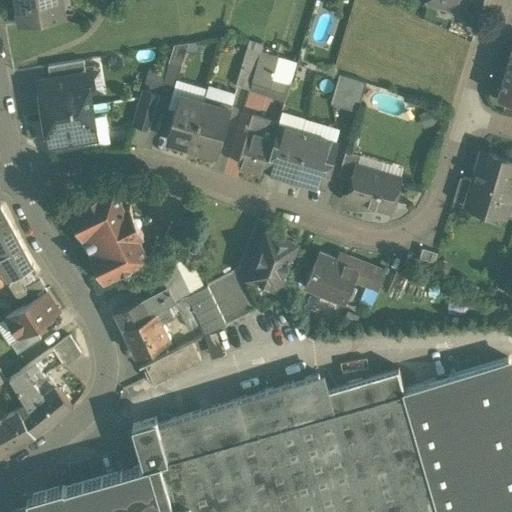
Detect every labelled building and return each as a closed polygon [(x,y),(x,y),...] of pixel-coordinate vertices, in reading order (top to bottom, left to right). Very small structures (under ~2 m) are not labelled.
[(16,0),(20,23),(64,16),(61,0),(16,0)] [(429,0),(429,2),(441,5),(439,14),(452,17),(456,0),(429,0)] [(511,46),(497,95),(511,98),(511,46)] [(277,56),(260,51),(257,61),(249,88),(248,89),(266,95),(277,56)] [(295,62),(277,56),(266,95),(284,100),(295,62)] [(243,57),(235,84),(249,88),(257,61),(243,57)] [(83,59),(48,65),(50,78),(80,74),(80,75),(86,74),(83,59)] [(169,62),(156,108),(168,112),(181,65),(169,62)] [(96,92),(106,90),(101,63),(91,65),(96,92)] [(353,77),(339,73),(332,98),(345,102),(353,77)] [(50,78),(40,80),(39,82),(41,94),(43,96),(46,112),(91,104),(88,86),(82,87),(80,75),(80,74),(50,78)] [(366,81),(353,77),(345,102),(359,106),(366,81)] [(145,88),(135,123),(149,127),(160,93),(145,88)] [(178,96),(165,139),(190,147),(203,104),(178,96)] [(230,107),(204,99),(203,104),(190,147),(216,155),(230,107)] [(91,104),(46,112),(48,127),(47,130),(49,142),(51,143),(90,137),(88,123),(94,122),(91,104)] [(278,122),(252,114),(237,163),(264,171),(265,167),(278,125),(278,122)] [(306,133),(278,125),(265,167),(294,176),(306,133)] [(335,142),(306,133),(294,176),(323,185),(335,142)] [(473,179),(466,203),(504,214),(511,191),(511,188),(511,158),(482,149),(473,179)] [(346,150),(338,175),(351,179),(356,164),(357,165),(360,155),(346,150)] [(357,165),(356,164),(351,179),(346,196),(390,210),(400,177),(357,165)] [(473,179),(460,176),(453,199),(466,203),(473,179)] [(113,187),(97,195),(87,192),(84,202),(75,206),(78,213),(72,216),(82,236),(84,235),(91,250),(89,250),(99,271),(105,268),(109,276),(119,271),(127,274),(132,265),(147,258),(137,237),(143,234),(130,206),(124,209),(113,187)] [(20,244),(0,204),(0,203),(0,249),(3,255),(20,244)] [(296,242),(267,230),(249,275),(273,285),(280,282),(296,242)] [(0,256),(0,267),(8,279),(31,265),(20,244),(3,255),(0,256)] [(437,252),(421,247),(418,257),(434,262),(437,252)] [(347,263),(319,252),(306,285),(345,300),(354,278),(377,287),(384,270),(350,256),(347,263)] [(187,257),(179,254),(175,265),(189,293),(202,287),(187,257)] [(31,265),(8,279),(17,293),(26,287),(25,286),(39,277),(32,265),(31,265)] [(175,265),(160,273),(166,283),(174,301),(175,301),(180,298),(180,297),(187,294),(189,293),(175,265)] [(397,266),(387,292),(397,296),(407,270),(397,266)] [(0,283),(8,279),(0,267),(0,283)] [(160,273),(145,281),(150,291),(166,283),(160,273)] [(39,277),(25,286),(26,287),(17,293),(24,304),(46,290),(39,277)] [(150,291),(144,295),(152,312),(157,309),(170,303),(174,301),(166,283),(150,291)] [(189,293),(187,294),(200,323),(205,333),(226,323),(208,284),(202,287),(189,293)] [(24,304),(6,316),(19,336),(34,326),(59,310),(46,290),(24,304)] [(144,295),(115,308),(124,325),(152,312),(144,295)] [(189,300),(180,298),(175,301),(188,328),(200,323),(189,300)] [(170,303),(157,309),(161,318),(174,312),(170,303)] [(152,312),(124,325),(137,353),(170,337),(161,318),(157,309),(152,312)] [(19,336),(11,342),(17,352),(41,336),(34,326),(19,336)] [(62,360),(64,364),(81,353),(70,335),(53,346),(62,360)] [(193,340),(147,362),(154,376),(199,354),(193,340)] [(53,346),(10,376),(19,390),(33,380),(46,371),(62,360),(53,346)] [(144,458),(65,482),(65,481),(28,491),(31,502),(13,507),(14,511),(511,511),(511,374),(508,359),(328,408),(317,370),(157,418),(156,412),(133,418),(144,458)] [(56,384),(46,371),(33,380),(44,394),(56,384)] [(44,394),(33,380),(19,390),(26,403),(29,407),(44,394)] [(29,407),(22,413),(25,418),(35,434),(52,422),(73,404),(56,384),(44,394),(29,407)] [(26,403),(11,411),(25,440),(35,434),(25,418),(22,413),(22,412),(29,407),(26,403)] [(1,417),(0,417),(0,453),(25,440),(11,411),(1,417)]
